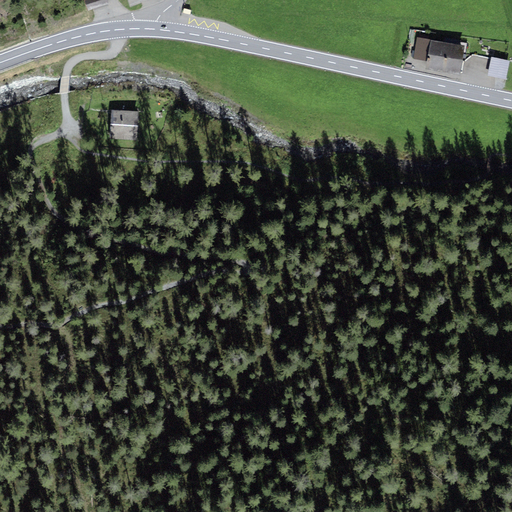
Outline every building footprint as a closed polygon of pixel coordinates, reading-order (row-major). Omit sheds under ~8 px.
[(84,0),(87,10),(109,4),(107,0),(84,0)] [(427,61),(431,40),(417,38),(413,59),(427,61)] [(465,46),(431,40),(427,61),(425,69),(460,75),(465,46)] [(509,61),(491,56),(487,75),(505,80),(509,61)] [(139,112),(111,110),(110,138),(137,140),(139,112)]
